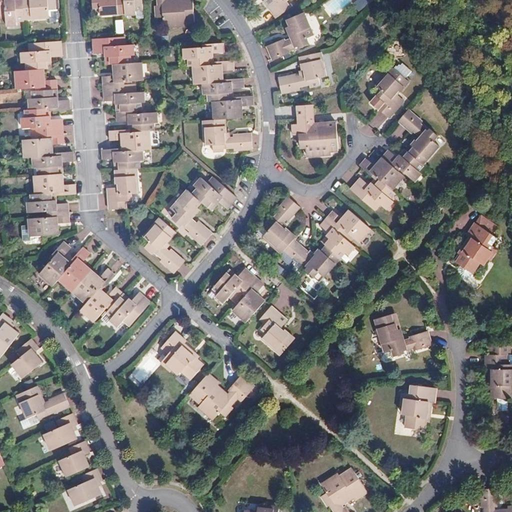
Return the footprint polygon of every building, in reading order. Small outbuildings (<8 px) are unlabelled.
[(23,13),(22,0),(0,0),(0,11),(4,11),(5,19),(16,18),(16,15),(23,14),(23,13)] [(48,11),(48,4),(54,3),(54,0),(22,0),(23,13),(48,11)] [(126,15),(124,0),(92,0),(93,10),(100,9),(100,17),(126,15)] [(144,12),(142,0),(124,0),(126,15),(126,17),(136,16),(136,13),(144,12)] [(157,0),(158,7),(156,8),(157,18),(164,18),(164,28),(187,26),(187,23),(195,23),(193,0),(174,0),(174,2),(168,2),(168,0),(157,0)] [(265,0),(263,2),(276,20),(289,10),(285,4),(289,0),(265,0)] [(331,17),(353,4),(350,0),(330,0),(324,4),(331,17)] [(360,11),(369,4),(365,0),(358,0),(354,4),(360,11)] [(312,37),(303,14),(286,21),(285,22),(288,28),(284,29),(287,35),(291,34),(293,39),(290,40),(283,43),(282,40),(264,47),(270,62),(288,55),(287,52),(296,48),(297,51),(307,47),(304,40),(312,37)] [(116,20),(117,34),(125,33),(124,20),(116,20)] [(134,56),(133,46),(129,46),(129,41),(124,42),(124,38),(93,39),(94,55),(105,54),(108,54),(109,58),(105,58),(106,65),(113,64),(131,63),(130,57),(134,56)] [(46,62),(46,58),(50,58),(62,57),(61,42),(29,44),(29,52),(21,53),(22,64),(25,63),(26,71),(44,69),(51,69),(50,62),(46,62)] [(208,59),(208,55),(212,55),(223,54),(222,44),(203,45),(203,48),(183,50),(183,60),(186,60),(187,67),(193,67),(212,65),(212,63),(212,59),(208,59)] [(325,78),(320,54),(298,58),(301,71),(304,71),(305,76),(296,79),(295,76),(276,81),(280,95),(298,91),(297,88),(307,85),(308,89),(320,87),(318,79),(325,78)] [(143,80),(141,62),(131,63),(113,64),(114,72),(117,72),(118,76),(114,76),(103,77),(103,86),(123,85),(123,81),(143,80)] [(223,80),(222,75),(219,75),(219,71),(222,71),(233,70),(232,62),(212,63),(212,65),(193,67),(194,85),(203,85),(223,83),(223,80)] [(58,90),(57,81),(45,82),(41,82),(41,78),(45,78),(44,69),(26,71),(16,71),(17,89),(37,88),(37,91),(58,90)] [(394,97),(393,95),(396,92),(398,93),(406,84),(390,70),(374,89),(379,94),(371,105),(388,119),(401,103),(394,97)] [(233,98),(233,93),(229,93),(229,89),(233,89),(243,89),(242,79),(223,80),(223,83),(203,85),(203,95),(206,95),(206,103),(212,102),(233,101),(233,98)] [(144,103),(144,92),(136,93),(135,84),(123,85),(103,86),(104,101),(116,101),(119,101),(120,104),(116,104),(117,112),(137,111),(141,110),(140,103),(144,103)] [(55,103),(55,99),(59,98),(58,90),(37,91),(33,91),(33,100),(30,100),(31,110),(51,109),(51,111),(71,110),(70,101),(59,102),(55,103)] [(243,118),(242,111),(238,111),(238,107),(242,107),(253,106),(252,97),(233,98),(233,101),(212,102),(214,120),(225,120),(243,118)] [(313,125),(312,106),(296,107),(297,126),(300,126),(301,136),(298,136),(299,147),(306,147),(307,156),(330,155),(330,152),(338,151),(336,123),(324,124),(324,128),(317,129),(317,131),(310,132),(310,125),(313,125)] [(64,134),(63,120),(51,120),(47,121),(47,117),(51,117),(51,111),(51,109),(31,110),(27,111),(27,118),(23,119),(24,130),(34,129),(34,137),(44,137),(44,136),(64,134)] [(422,165),(438,146),(432,141),(437,136),(429,129),(426,131),(419,124),(421,122),(407,110),(397,121),(411,134),(413,132),(418,136),(414,141),(413,140),(408,145),(411,147),(407,152),(422,165)] [(155,130),(155,123),(158,123),(157,112),(137,113),(137,111),(117,112),(117,122),(129,121),(132,121),(133,124),(129,124),(130,129),(130,132),(150,131),(155,130)] [(252,150),(251,135),(232,136),(232,139),(224,140),(220,139),(219,133),(223,133),(225,133),(225,120),(214,120),(202,121),(204,145),(212,145),(212,152),(223,151),(223,149),(232,148),(233,151),(252,150)] [(151,150),(150,131),(130,132),(130,129),(110,131),(110,140),(121,139),(125,139),(125,143),(121,144),(122,149),(122,151),(123,152),(143,150),(151,150)] [(50,149),(50,145),(54,145),(65,144),(64,134),(44,136),(44,137),(44,139),(23,141),(25,159),(33,159),(54,157),(54,153),(54,149),(50,149)] [(141,168),(140,160),(143,160),(143,150),(123,152),(122,151),(122,149),(107,150),(101,150),(101,160),(114,159),(117,159),(117,162),(114,162),(114,170),(137,168),(141,168)] [(407,152),(404,150),(399,156),(402,158),(399,161),(396,159),(388,151),(381,159),(397,172),(399,170),(414,183),(421,175),(419,173),(424,167),(422,165),(407,152)] [(64,175),(64,167),(60,167),(60,163),(63,163),(74,162),(73,152),(54,153),(54,157),(33,159),(34,170),(37,170),(37,177),(64,175)] [(397,172),(381,159),(376,164),(379,167),(377,169),(374,167),(365,159),(360,166),(360,167),(374,180),(376,178),(391,191),(403,177),(397,172)] [(131,201),(131,194),(139,194),(137,168),(114,170),(115,183),(119,183),(119,187),(116,188),(107,188),(109,210),(126,209),(126,202),(131,201)] [(77,195),(76,185),(65,186),(61,186),(61,183),(64,182),(64,175),(37,177),(35,177),(36,195),(57,194),(57,197),(77,195)] [(237,198),(214,178),(208,184),(202,179),(195,186),(198,189),(193,195),(202,202),(212,211),(217,205),(214,203),(216,200),(219,203),(227,210),(237,198)] [(390,199),(395,193),(391,191),(376,178),(374,180),(371,183),(374,185),(371,189),(368,186),(361,179),(351,191),(374,211),(380,205),(386,211),(393,202),(390,199)] [(189,218),(193,214),(195,215),(199,210),(197,208),(202,202),(193,195),(187,190),(171,208),(177,214),(172,219),(179,226),(181,224),(189,231),(187,233),(202,246),(212,234),(198,222),(196,224),(189,218)] [(54,205),(54,202),(57,201),(57,197),(57,194),(36,195),(30,195),(31,203),(28,203),(29,217),(49,215),(69,213),(68,204),(58,205),(54,205)] [(281,233),(278,230),(281,227),(279,225),(285,219),(287,221),(300,207),(288,197),(275,211),(277,213),(270,220),(269,219),(256,233),(281,254),(282,252),(293,240),(295,238),(285,228),(284,230),(281,233)] [(369,229),(348,211),(343,216),(346,218),(343,222),(341,219),(333,212),(327,219),(342,232),(343,230),(358,243),(369,231),(369,230),(369,229)] [(56,229),(56,225),(59,225),(70,224),(69,213),(49,215),(49,218),(29,220),(30,225),(23,225),(24,241),(31,240),(30,236),(51,235),(60,234),(60,229),(56,229)] [(498,226),(481,215),(476,223),(475,222),(468,235),(471,237),(464,247),(466,249),(461,256),(457,263),(461,265),(458,269),(460,275),(464,278),(470,277),(479,264),(483,266),(488,258),(495,247),(493,245),(498,237),(493,234),(498,226)] [(168,243),(177,232),(160,217),(143,236),(148,241),(144,246),(153,254),(155,251),(162,259),(160,261),(174,273),(185,261),(171,249),(169,252),(162,246),(166,242),(168,243)] [(355,247),(340,234),(342,232),(327,219),(320,226),(329,234),(331,236),(329,239),(326,236),(321,242),(325,245),(341,259),(346,253),(348,255),(355,247)] [(307,253),(293,240),(282,252),(297,264),(299,262),(306,269),(304,272),(313,278),(317,273),(323,279),(341,259),(325,245),(320,251),(317,248),(313,253),(315,255),(310,260),(305,255),(307,253)] [(59,279),(68,268),(63,263),(60,266),(58,263),(60,261),(67,252),(60,246),(47,261),(49,263),(36,278),(50,290),(59,279)] [(73,291),(92,269),(86,264),(83,266),(81,264),(83,261),(90,254),(82,247),(70,262),(72,264),(68,268),(59,279),(73,291)] [(498,249),(495,247),(488,258),(490,260),(498,249)] [(182,277),(192,266),(188,262),(177,273),(182,277)] [(102,275),(108,268),(102,264),(97,272),(102,275)] [(244,293),(257,278),(246,268),(238,276),(236,279),(233,277),(236,274),(230,269),(213,288),(219,293),(216,295),(224,302),(230,296),(236,301),(244,293)] [(102,289),(115,275),(108,269),(101,277),(99,279),(96,277),(98,274),(92,269),(73,291),(87,303),(100,288),(102,289)] [(247,322),(266,300),(259,295),(257,298),(254,295),(257,293),(264,284),(257,278),(244,293),(246,295),(233,310),(247,322)] [(108,311),(124,294),(116,287),(109,296),(107,298),(104,296),(106,293),(102,289),(100,288),(87,303),(82,310),(97,322),(107,310),(108,311)] [(131,326),(152,302),(141,292),(133,301),(130,304),(128,302),(130,299),(124,294),(108,311),(107,313),(113,318),(111,320),(120,328),(125,321),(131,326)] [(281,355),(296,338),(286,329),(284,332),(280,329),(283,326),(288,320),(271,306),(260,318),(266,324),(262,328),(268,333),(263,338),(281,355)] [(401,329),(396,313),(392,314),(397,330),(401,329)] [(0,353),(3,356),(19,334),(9,326),(13,322),(2,314),(0,316),(0,353)] [(404,339),(401,329),(397,330),(392,314),(375,319),(385,353),(382,357),(383,361),(387,363),(395,361),(394,357),(404,354),(403,351),(414,348),(414,351),(432,345),(428,331),(410,336),(410,337),(404,339)] [(193,378),(206,364),(193,353),(195,351),(186,343),(188,340),(177,331),(163,347),(169,353),(163,360),(179,374),(183,370),(193,378)] [(23,380),(43,364),(35,353),(39,350),(31,339),(19,349),(23,355),(11,365),(23,380)] [(511,364),(507,364),(507,354),(510,355),(510,345),(490,345),(490,355),(485,354),(485,369),(489,369),(489,380),(491,380),(491,388),(492,399),(498,399),(497,408),(508,408),(508,399),(511,399),(511,387),(511,364)] [(225,389),(219,384),(221,382),(210,372),(190,394),(202,404),(199,407),(214,419),(220,411),(227,417),(235,408),(232,405),(239,397),(244,402),(257,386),(252,382),(251,383),(247,380),(249,379),(243,374),(230,390),(232,392),(229,396),(223,391),(225,389)] [(55,413),(71,407),(64,393),(49,399),(50,401),(44,404),(40,394),(42,393),(38,385),(17,395),(28,419),(38,415),(39,419),(55,412),(55,413)] [(435,403),(437,388),(411,385),(410,394),(405,393),(404,406),(403,414),(407,415),(405,428),(425,431),(426,422),(429,423),(432,403),(435,403)] [(53,450),(80,439),(74,427),(79,425),(74,413),(59,419),(62,426),(46,433),(53,450)] [(92,466),(87,454),(92,452),(86,440),(71,447),(74,454),(60,460),(67,477),(92,466)] [(104,494),(99,482),(104,479),(99,468),(84,474),(87,482),(71,489),(78,505),(104,494)] [(355,500),(368,492),(352,468),(340,476),(338,473),(321,484),(327,493),(321,496),(328,507),(330,505),(334,511),(349,511),(346,507),(345,508),(343,505),(353,498),(355,500)] [(511,511),(511,506),(508,507),(508,510),(494,511),(494,507),(497,507),(496,488),(481,489),(482,508),(484,508),(484,511),(511,511)]
